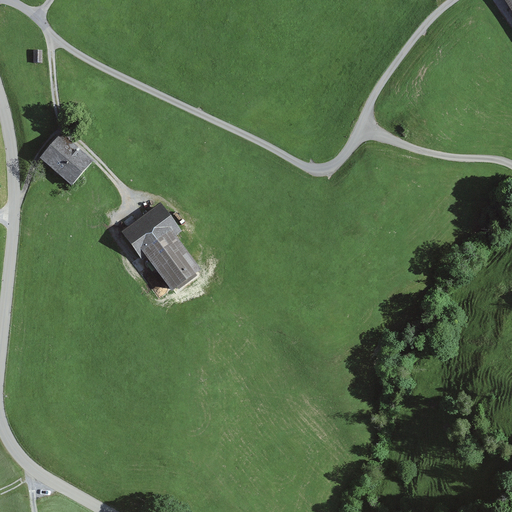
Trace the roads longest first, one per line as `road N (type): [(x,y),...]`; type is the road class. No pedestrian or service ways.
road 1 (tertiary): [(0,353),(15,177),(0,88)]
road 2 (tertiary): [(104,511),(22,462),(0,422)]
